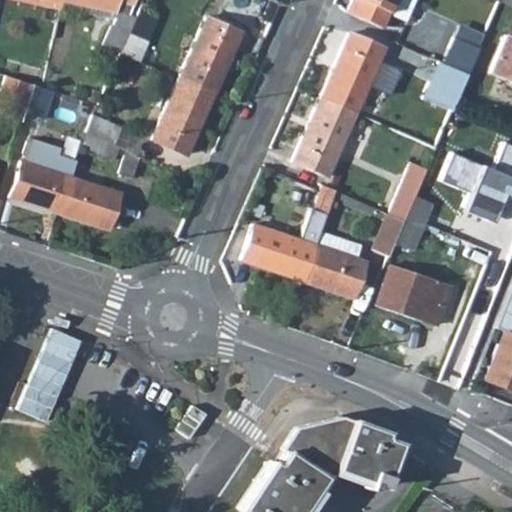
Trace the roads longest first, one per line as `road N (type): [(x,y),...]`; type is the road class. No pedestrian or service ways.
road 1 (residential): [(172,315),(304,0)]
road 2 (tertiary): [(282,355),(388,396),(506,460)]
road 3 (tertiary): [(0,259),(111,302),(172,315)]
road 4 (residential): [(282,355),(214,471)]
